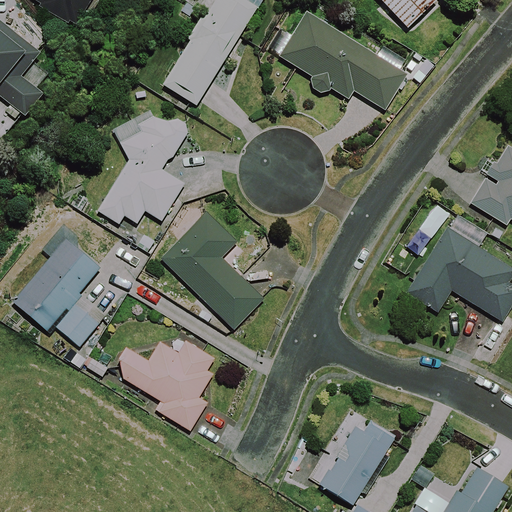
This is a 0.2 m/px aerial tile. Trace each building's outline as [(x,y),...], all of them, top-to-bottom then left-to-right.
[(81,17),(82,15),(87,19),(99,0),(23,0),(72,31),(81,17)] [(254,11),(236,0),(214,0),(160,88),(194,109),(254,11)] [(189,0),(182,0),(175,11),(191,22),(200,8),(189,0)] [(435,3),(431,0),(374,0),(405,31),(435,3)] [(405,77),(305,16),(278,60),(311,81),(306,89),(322,99),(326,91),(345,103),(351,95),(382,114),(405,77)] [(157,120),(154,115),(135,127),(138,132),(116,145),(127,162),(95,214),(116,227),(122,218),(135,226),(143,213),(159,223),(181,186),(160,174),(187,130),(171,120),(167,126),(157,120)] [(511,154),(504,150),(469,207),(504,228),(507,222),(511,224),(511,154)] [(183,189),(186,202),(208,196),(205,183),(183,189)] [(232,245),(203,216),(176,244),(171,240),(154,258),(234,334),(262,304),(217,261),(232,245)] [(511,272),(444,231),(404,296),(435,315),(448,294),(498,325),(511,302),(511,288),(504,284),(511,272)] [(97,271),(62,243),(10,306),(44,334),(50,327),(77,350),(104,316),(78,294),(97,271)] [(486,369),(500,342),(484,333),(470,361),(486,369)] [(122,350),(114,364),(119,380),(158,403),(152,412),(187,433),(204,406),(195,400),(209,377),(203,374),(211,361),(183,344),(175,357),(157,346),(146,365),(122,350)] [(90,360),(82,370),(97,382),(105,371),(90,360)] [(363,498),(387,458),(382,455),(391,441),(367,427),(362,435),(353,429),(317,488),(350,508),(358,495),(363,498)] [(491,511),(504,491),(470,470),(444,511),(421,511),(413,507),(409,511),(491,511)]
